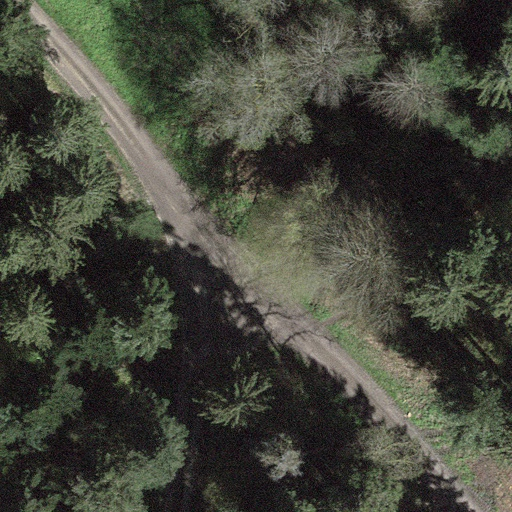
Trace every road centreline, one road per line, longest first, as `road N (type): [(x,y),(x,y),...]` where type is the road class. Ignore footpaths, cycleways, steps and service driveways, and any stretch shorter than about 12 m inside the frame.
road 1 (track): [(463,511),(307,334),(224,265)]
road 2 (track): [(224,265),(93,82),(12,0)]
road 3 (track): [(172,511),(188,327),(224,265)]
